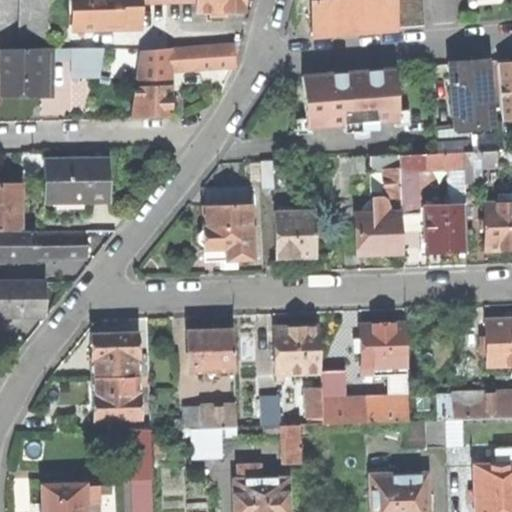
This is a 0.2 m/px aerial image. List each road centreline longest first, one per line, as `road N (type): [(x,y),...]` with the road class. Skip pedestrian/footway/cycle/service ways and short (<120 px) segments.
road 1 (residential): [(91,292),(511,282)]
road 2 (residential): [(258,60),(511,39)]
road 3 (residential): [(217,134),(0,138)]
road 4 (residential): [(217,134),(91,292)]
road 5 (residential): [(91,292),(0,415)]
